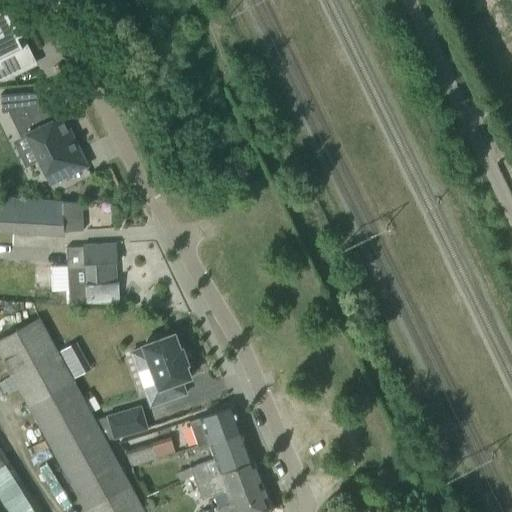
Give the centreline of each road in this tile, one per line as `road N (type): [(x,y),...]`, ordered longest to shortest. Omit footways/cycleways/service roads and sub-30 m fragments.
road 1 (unclassified): [(311,508),(329,403),(245,241),(214,231),(177,248)]
road 2 (unclassified): [(311,508),(240,351),(177,248)]
road 3 (unclassified): [(511,243),(398,0)]
road 4 (residential): [(49,0),(148,197)]
